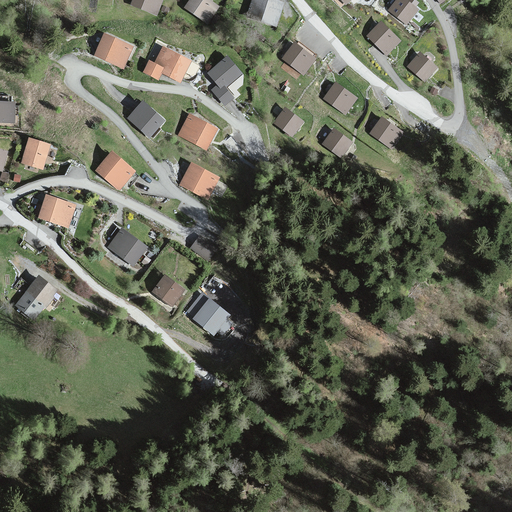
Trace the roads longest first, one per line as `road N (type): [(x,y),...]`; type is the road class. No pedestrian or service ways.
road 1 (residential): [(246,138),(190,94),(75,71),(72,83),(197,208),(203,228),(184,233),(71,182),(32,187),(4,206)]
road 2 (residential): [(293,0),(367,76),(438,124),(459,114),(456,75),(428,0)]
road 3 (residential): [(214,382),(4,206)]
